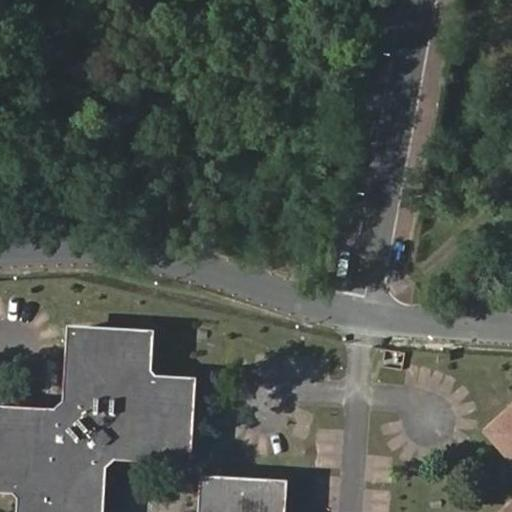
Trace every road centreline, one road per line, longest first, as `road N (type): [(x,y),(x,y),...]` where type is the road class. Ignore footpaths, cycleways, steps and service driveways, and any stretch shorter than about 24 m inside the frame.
road 1 (unclassified): [(0,252),(143,254),(364,316)]
road 2 (unclassified): [(364,316),(422,0)]
road 3 (unclassified): [(364,316),(511,329)]
